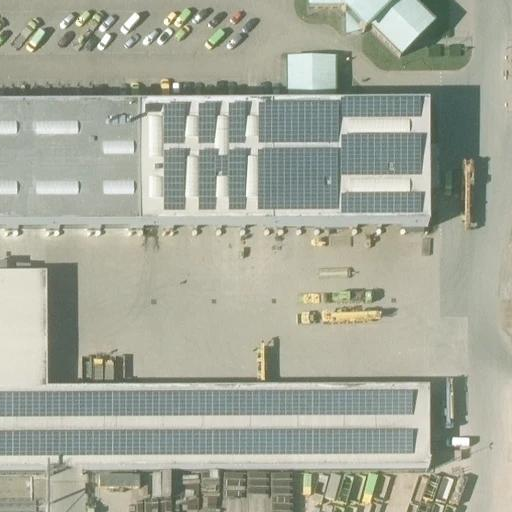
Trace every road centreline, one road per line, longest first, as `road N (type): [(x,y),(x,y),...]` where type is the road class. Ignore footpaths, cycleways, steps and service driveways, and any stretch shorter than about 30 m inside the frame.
road 1 (unknown): [(95,68),(77,294)]
road 2 (unknown): [(77,294),(63,421),(76,511)]
road 3 (unknown): [(210,325),(236,295),(305,282),(343,283),(403,312)]
road 4 (unknown): [(95,68),(234,69),(278,55),(298,34)]
road 5 (unknown): [(490,89),(410,88),(298,34)]
road 6 (unknown): [(210,325),(301,346),(338,343),(403,312)]
road 7 (unknown): [(298,34),(253,10),(127,0)]
road 8 (unknown): [(77,294),(210,325)]
